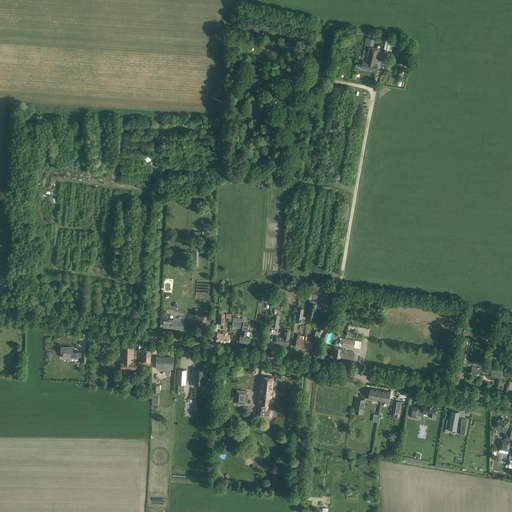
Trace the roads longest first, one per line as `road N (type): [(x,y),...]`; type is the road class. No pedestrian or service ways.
road 1 (track): [(309,366),(339,286),(374,89),(307,76)]
road 2 (unclassified): [(309,366),(0,312)]
road 3 (unclassified): [(511,402),(309,366)]
road 4 (unclassified): [(296,511),(309,366)]
